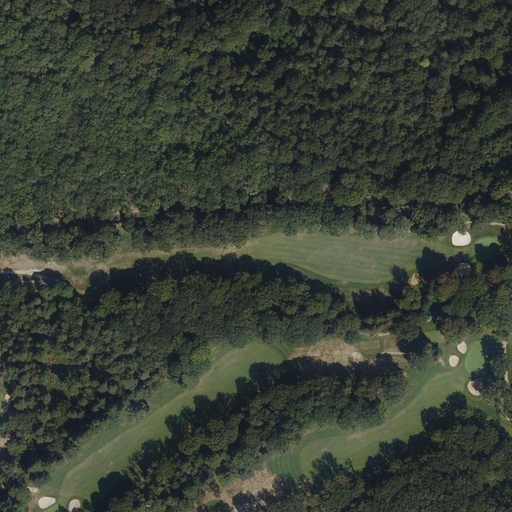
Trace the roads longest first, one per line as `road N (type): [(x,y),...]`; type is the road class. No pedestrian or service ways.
road 1 (track): [(0,302),(112,320),(217,294),(376,335),(498,319),(504,394),(511,399)]
road 2 (unclassified): [(511,193),(247,206),(0,233)]
road 3 (track): [(61,0),(181,130),(213,210)]
